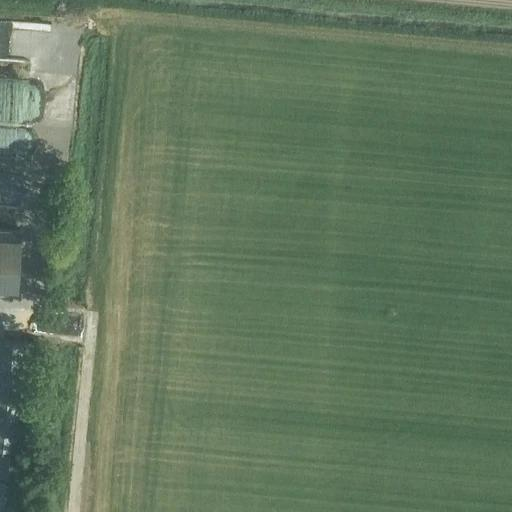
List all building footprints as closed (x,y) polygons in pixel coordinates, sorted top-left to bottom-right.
[(61,18),(0,14),(0,49),(41,51),(42,30),(61,31),(61,18)] [(25,89),(26,74),(0,72),(0,79),(7,80),(6,88),(25,89)] [(0,290),(17,291),(20,229),(0,228),(0,290)] [(37,342),(0,338),(0,447),(27,450),(37,342)] [(0,454),(0,477),(6,478),(8,455),(0,454)]
